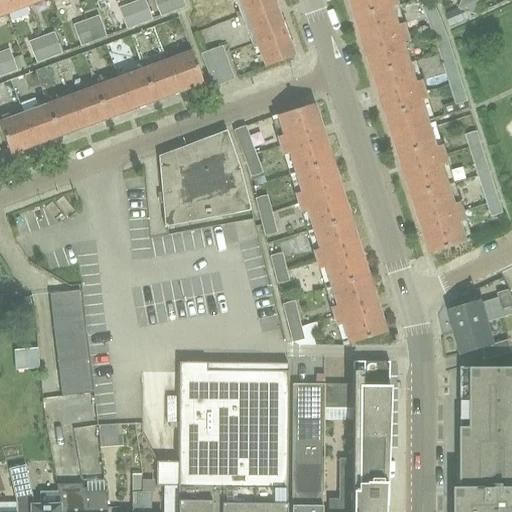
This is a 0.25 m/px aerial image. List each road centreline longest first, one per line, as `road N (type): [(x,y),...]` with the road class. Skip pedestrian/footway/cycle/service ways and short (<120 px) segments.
road 1 (residential): [(0,197),(337,77)]
road 2 (residential): [(410,299),(337,77)]
road 3 (residential): [(421,511),(422,365),(410,299)]
